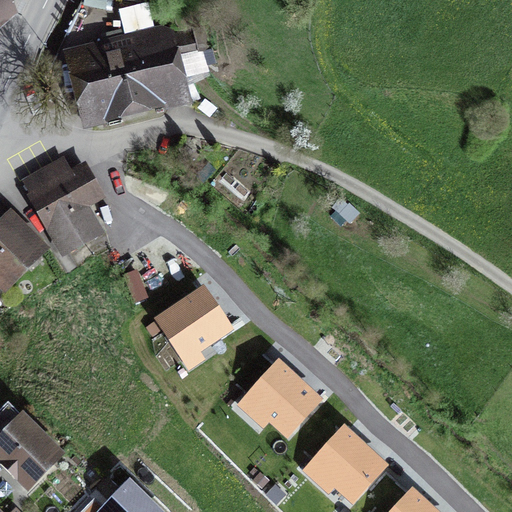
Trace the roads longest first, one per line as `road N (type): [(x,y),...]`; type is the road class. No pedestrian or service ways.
road 1 (residential): [(73,137),(141,210),(328,372),(465,511)]
road 2 (unclassified): [(511,285),(354,184),(269,147),(184,127),(73,137)]
